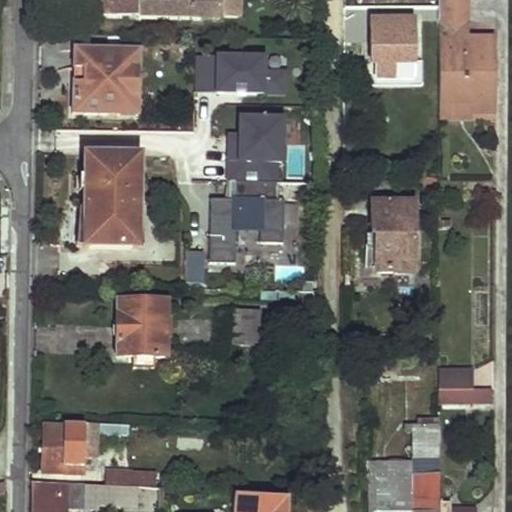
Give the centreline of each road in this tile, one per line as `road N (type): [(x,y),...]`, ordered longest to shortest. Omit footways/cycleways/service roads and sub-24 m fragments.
road 1 (residential): [(23,139),(19,511)]
road 2 (residential): [(24,0),(23,139)]
